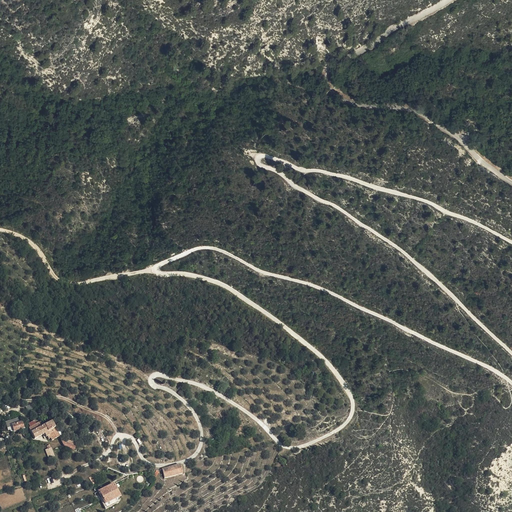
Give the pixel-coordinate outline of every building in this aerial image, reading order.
[(453,111),(450,115),(455,120),(458,116),(453,111)] [(51,439),(58,435),(59,434),(56,430),(58,429),(56,426),(55,427),(50,420),(44,423),(49,433),(46,435),(47,437),(49,436),(51,439)] [(12,425),(14,432),(24,428),(22,422),(12,425)] [(39,426),(43,433),(44,436),(46,435),(49,433),(44,423),(39,426)] [(37,424),(30,428),(35,437),(43,433),(39,426),(37,424)] [(63,443),(73,448),(74,446),(67,442),(65,441),(61,434),(61,433),(59,434),(58,435),(63,443)] [(48,457),(54,456),(52,447),(46,449),(48,457)] [(183,475),(181,466),(160,471),(162,480),(183,475)] [(97,493),(100,500),(102,499),(104,505),(115,499),(119,498),(116,491),(118,491),(114,483),(108,487),(97,493)] [(102,499),(100,500),(105,511),(118,505),(115,499),(104,505),(102,499)]
